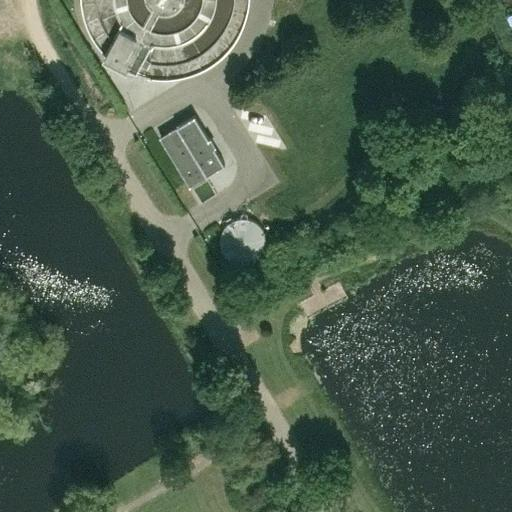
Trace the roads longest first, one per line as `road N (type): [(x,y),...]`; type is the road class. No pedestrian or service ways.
road 1 (residential): [(327,511),(91,121)]
road 2 (track): [(91,121),(50,51),(34,0)]
